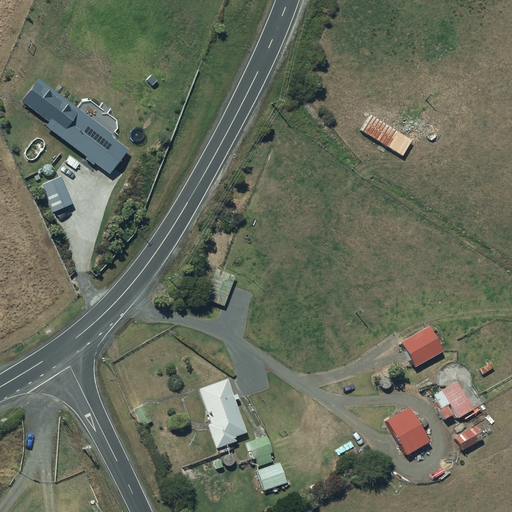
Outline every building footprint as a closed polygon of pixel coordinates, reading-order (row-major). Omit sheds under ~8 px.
[(111,135),(37,80),(20,102),(48,122),(44,126),(108,174),(126,151),(108,138),(111,135)] [(409,140),(369,115),(360,130),(401,154),(409,140)] [(65,194),(58,178),(40,186),(47,202),(65,194)] [(204,299),(223,306),(234,276),(215,270),(204,299)] [(399,342),(413,366),(440,351),(426,327),(399,342)] [(244,432),(225,379),(197,389),(210,424),(207,424),(215,446),(233,439),(232,436),(244,432)] [(471,408),(455,382),(433,395),(440,407),(448,402),(457,416),(471,408)] [(152,422),(144,403),(132,408),(141,427),(152,422)] [(408,408),(385,421),(404,454),(427,442),(408,408)] [(453,437),(460,450),(481,439),(473,426),(453,437)] [(264,437),(246,443),(251,458),(254,457),(257,464),(270,460),(267,452),(269,452),(264,437)] [(256,470),(263,490),(285,482),(278,462),(256,470)]
